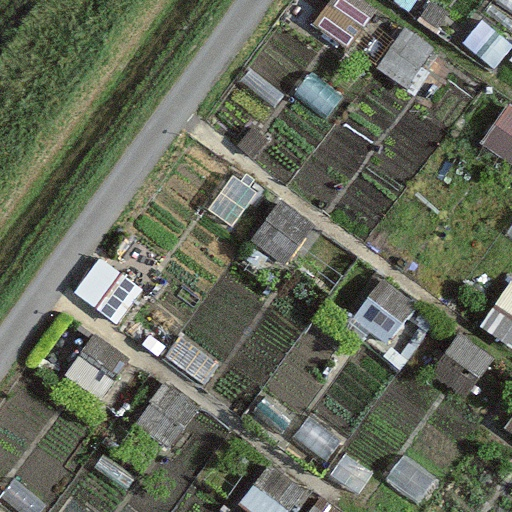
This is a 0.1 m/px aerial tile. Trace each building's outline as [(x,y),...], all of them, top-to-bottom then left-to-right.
[(367,0),(323,0),(312,15),(350,44),(377,8),(367,0)] [(511,46),(511,40),(481,17),(462,43),(495,69),(511,46)] [(404,22),(377,58),(415,87),(442,51),(404,22)] [(254,116),(226,95),(209,117),(237,138),(254,116)] [(511,103),(506,99),(479,135),(511,159),(511,103)] [(281,193),(253,229),(291,258),(319,222),(281,193)] [(111,255),(84,290),(122,319),(149,284),(111,255)] [(383,277),(355,313),(393,342),(421,306),(383,277)] [(511,281),(509,280),(482,315),(511,338),(511,281)] [(93,327),(66,362),(104,391),(131,356),(93,327)] [(459,327),(432,362),(470,391),(497,356),(459,327)] [(220,361),(181,332),(164,354),(203,383),(220,361)] [(160,375),(133,411),(171,440),(198,404),(160,375)] [(292,417),(264,395),(250,411),(278,434),(292,417)] [(342,440),(310,415),(292,437),(324,462),(342,440)] [(434,481),(403,456),(385,479),(416,504),(434,481)] [(266,461),(239,496),(258,511),(287,511),(304,490),(266,461)] [(42,511),(49,503),(14,478),(2,495),(25,511),(42,511)]
